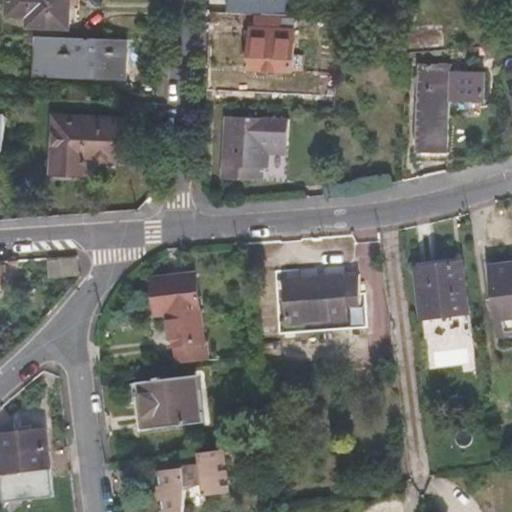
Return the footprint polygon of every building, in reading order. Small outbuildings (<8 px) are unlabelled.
[(90,0),(21,0),(21,19),(41,19),(41,29),(81,30),(82,11),(90,11),(90,0)] [(232,0),(232,16),(263,18),(264,0),(232,0)] [(252,32),(251,71),(294,73),(295,34),(286,33),(286,23),(256,22),(255,32),(252,32)] [(127,43),(39,40),(37,75),(127,78),(127,43)] [(452,63),(423,62),(420,152),(449,153),(452,98),(484,99),(486,71),(452,70),(452,63)] [(126,124),(57,121),(54,174),(88,177),(89,164),(124,165),(126,124)] [(270,155),(271,122),(227,121),(224,184),(260,184),(261,171),(265,171),(270,171),(270,155)] [(81,279),(80,258),(49,260),(52,283),(81,279)] [(511,329),(511,259),(492,262),(501,331),(511,329)] [(418,267),(424,316),(468,311),(463,262),(418,267)] [(345,276),(288,283),(295,337),(367,328),(363,293),(347,295),(345,276)] [(172,347),(204,344),(195,280),(153,285),(157,316),(168,315),(172,347)] [(368,293),(363,293),(367,328),(373,328),(368,293)] [(468,311),(424,316),(425,325),(470,320),(468,311)] [(175,368),(206,364),(204,344),(172,347),(175,368)] [(56,390),(61,377),(46,372),(41,385),(56,390)] [(191,378),(140,384),(146,431),(196,425),(191,378)] [(46,427),(0,430),(0,454),(2,473),(50,468),(46,427)] [(231,493),(229,450),(202,454),(203,466),(163,471),(166,511),(187,511),(190,499),(231,493)]
